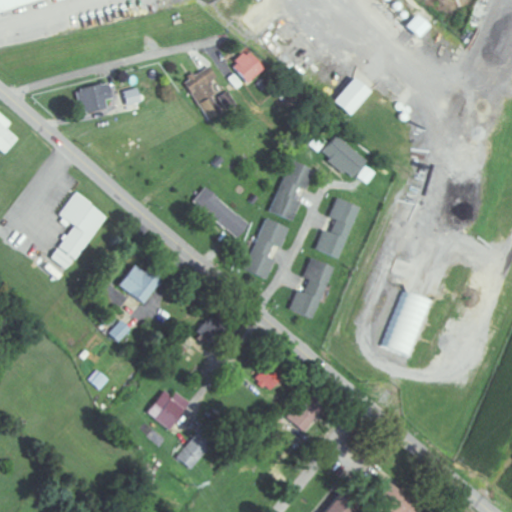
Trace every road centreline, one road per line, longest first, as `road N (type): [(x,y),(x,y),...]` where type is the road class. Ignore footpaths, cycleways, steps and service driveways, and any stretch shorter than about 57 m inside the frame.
road 1 (secondary): [(491,511),(0,90)]
road 2 (residential): [(220,39),(5,95)]
road 3 (residential): [(282,511),(365,404)]
